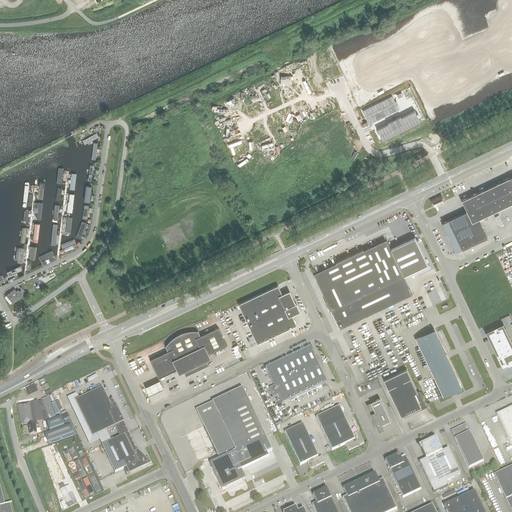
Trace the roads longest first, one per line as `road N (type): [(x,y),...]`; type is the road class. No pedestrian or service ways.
road 1 (track): [(117,121),(366,0)]
road 2 (unknown): [(288,474),(243,379),(176,416),(193,474),(186,501)]
road 3 (residential): [(0,289),(83,246),(106,128),(117,121)]
road 4 (tertiary): [(111,340),(288,258)]
road 5 (tertiary): [(284,251),(107,332)]
road 6 (unclassified): [(146,413),(322,330)]
road 7 (unknown): [(400,511),(492,466),(457,399)]
road 8 (residential): [(79,276),(112,226),(126,134),(117,121)]
road 9 (unknown): [(445,270),(417,280),(418,293),(325,337)]
road 10 (unclassified): [(255,511),(379,451)]
road 11 (tertiary): [(408,192),(284,251)]
road 12 (tertiary): [(288,258),(412,199)]
road 13 (unclassified): [(379,451),(503,393)]
road 14 (unclassified): [(503,393),(445,270)]
road 15 (unclassified): [(379,451),(322,330)]
road 16 (unknown): [(457,399),(441,404),(407,339),(444,317)]
